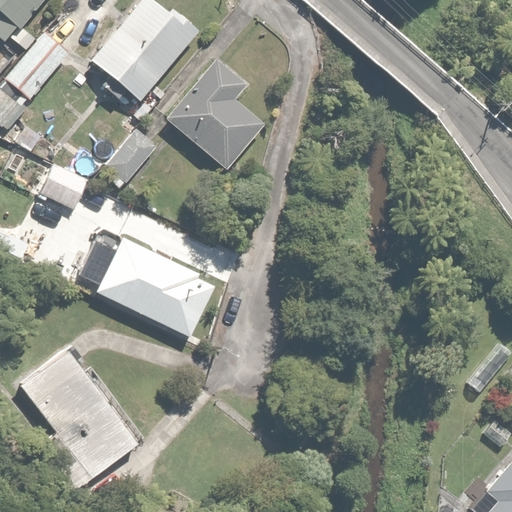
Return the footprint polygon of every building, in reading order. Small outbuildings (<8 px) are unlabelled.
[(8,35),(20,23),(39,0),(0,0),(0,37),(3,41),(8,35)] [(159,0),(134,0),(88,62),(143,103),(198,30),(159,0)] [(20,23),(8,35),(25,50),(0,79),(0,105),(7,112),(18,99),(23,103),(67,52),(43,32),(38,39),(20,23)] [(217,56),(165,117),(228,171),(268,123),(238,98),(250,84),(217,56)] [(159,141),(136,123),(96,174),(119,192),(159,141)] [(50,160),(36,190),(73,207),(87,177),(50,160)] [(114,249),(94,240),(78,274),(95,282),(91,292),(192,337),(216,282),(119,238),(114,249)] [(137,443),(66,347),(16,383),(52,431),(31,447),(55,480),(81,462),(92,477),(137,443)] [(469,504),(478,511),(511,511),(511,460),(509,459),(469,504)]
